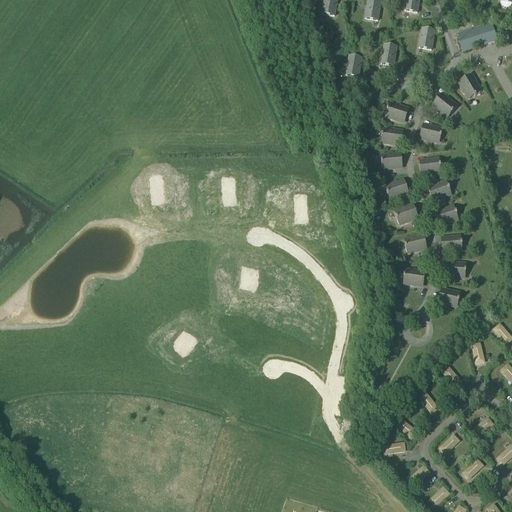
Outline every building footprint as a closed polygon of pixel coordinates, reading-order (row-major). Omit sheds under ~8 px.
[(334,18),(337,0),(324,0),(321,16),(334,18)] [(417,15),(419,0),(406,0),(404,12),(417,15)] [(378,23),(381,4),(368,1),(365,20),(378,23)] [(462,53),(496,42),(491,25),(457,36),(462,53)] [(431,52),(434,33),(422,31),(418,50),(431,52)] [(393,68),(397,49),(384,47),(380,66),(393,68)] [(348,58),(345,77),(358,79),(361,60),(348,58)] [(470,78),(459,85),(462,91),(461,92),(464,96),(467,95),(470,101),(481,94),(477,86),(475,87),(470,78)] [(440,98),(432,108),(438,112),(437,113),(441,117),(443,114),(449,118),(457,108),(450,102),(448,104),(440,98)] [(405,124),(408,111),(402,109),(402,108),(397,106),(396,109),(390,107),(386,120),(394,122),(395,121),(405,124)] [(423,129),(420,141),(427,143),(427,144),(432,145),(433,142),(439,144),(442,131),(433,129),(433,131),(423,129)] [(401,146),(403,133),(396,132),(396,131),(391,130),(390,133),(383,133),(381,146),(391,147),(391,145),(401,146)] [(402,168),(401,155),(394,156),(394,155),(388,155),(389,158),(382,159),(383,172),(392,171),(392,169),(402,168)] [(420,165),(422,178),(429,177),(429,178),(434,178),(434,174),(440,173),(439,160),(430,162),(430,164),(420,165)] [(408,195),(404,182),(397,184),(397,183),(392,185),(393,188),(386,190),(390,203),(399,200),(398,198),(408,195)] [(428,192),(433,204),(440,202),(440,203),(445,201),(444,198),(450,196),(446,183),(437,186),(438,188),(428,192)] [(417,219),(413,207),(406,209),(406,208),(401,210),(402,213),(395,215),(400,228),(408,224),(408,223),(417,219)] [(436,217),(439,229),(445,228),(446,229),(451,228),(450,225),(457,223),(454,210),(445,212),(446,214),(436,217)] [(426,250),(423,237),(416,238),(416,237),(411,238),(412,242),(405,243),(408,256),(417,254),(416,252),(426,250)] [(441,242),(443,255),(450,254),(450,256),(455,255),(455,252),(462,251),(460,238),(451,239),(451,241),(441,242)] [(446,266),(446,272),(445,280),(452,280),(452,281),(457,282),(458,278),(465,279),(465,266),(456,265),(456,267),(446,266)] [(413,271),(412,272),(412,274),(405,273),(403,286),(413,288),(413,286),(423,287),(425,274),(418,273),(418,272),(413,271)] [(441,293),(438,306),(445,307),(444,308),(450,309),(450,306),(457,308),(460,295),(451,293),(450,295),(441,293)] [(511,339),(499,325),(492,332),(506,348),(511,342),(511,339)] [(480,345),(470,347),(475,367),(485,365),(480,345)] [(511,370),(507,365),(500,372),(511,385),(511,370)] [(462,384),(448,368),(441,374),(455,390),(462,384)] [(426,394),(418,400),(431,417),(439,411),(426,394)] [(416,432),(399,419),(393,427),(409,440),(416,432)] [(488,419),(471,432),(477,439),(494,427),(488,419)] [(460,443),(453,436),(438,450),(445,458),(460,443)] [(404,444),(383,447),(385,457),(406,454),(404,444)] [(511,446),(496,461),(503,468),(511,458),(511,446)] [(477,461),(462,475),(469,482),(484,468),(477,461)] [(430,475),(423,467),(407,481),(414,488),(430,475)] [(69,478),(63,482),(68,488),(74,484),(69,478)] [(428,503),(434,510),(450,496),(443,489),(428,503)]
